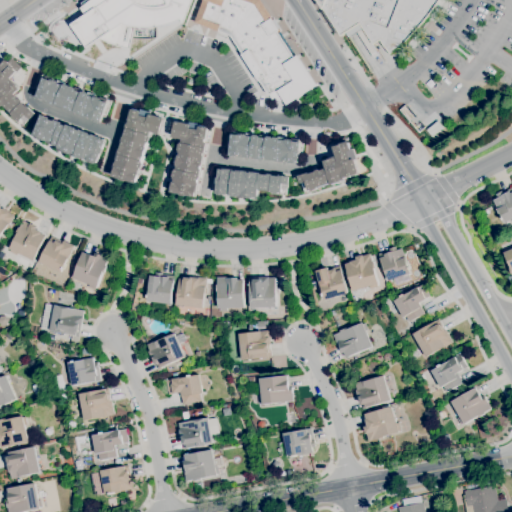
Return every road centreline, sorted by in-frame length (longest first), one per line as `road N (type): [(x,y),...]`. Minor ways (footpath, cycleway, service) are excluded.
road 1 (residential): [(0,165),(37,197),(133,237),(272,250),(325,241),(511,154)]
road 2 (residential): [(363,107),(331,122),(188,101),(41,54),(6,20)]
road 3 (residential): [(511,453),(204,511)]
road 4 (tertiary): [(303,12),(421,198)]
road 5 (tertiary): [(421,198),(423,220),(511,376)]
road 6 (residential): [(167,511),(143,410),(113,332)]
road 7 (tertiary): [(511,338),(440,212),(421,198)]
road 8 (residential): [(346,484),(334,399),(305,338)]
